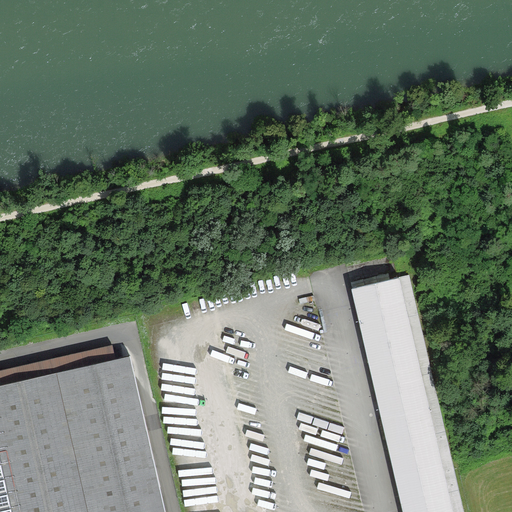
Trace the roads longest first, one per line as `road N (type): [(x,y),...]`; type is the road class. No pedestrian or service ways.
road 1 (track): [(0,217),(511,102)]
road 2 (unknown): [(0,355),(130,330),(173,511)]
